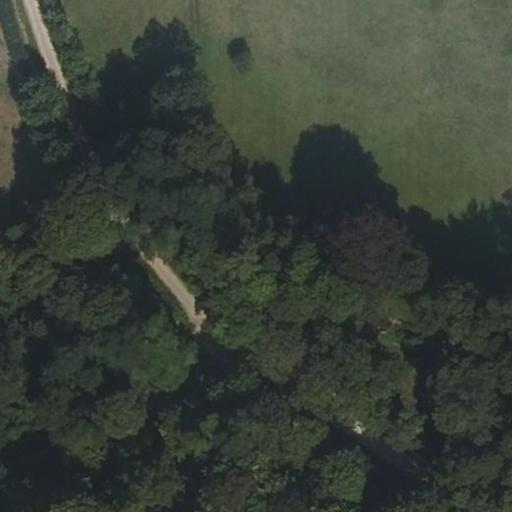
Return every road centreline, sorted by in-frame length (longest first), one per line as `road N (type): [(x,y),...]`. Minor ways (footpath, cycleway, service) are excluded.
road 1 (track): [(461,511),(222,383),(129,244),(50,76),(32,0)]
road 2 (track): [(0,491),(222,383)]
